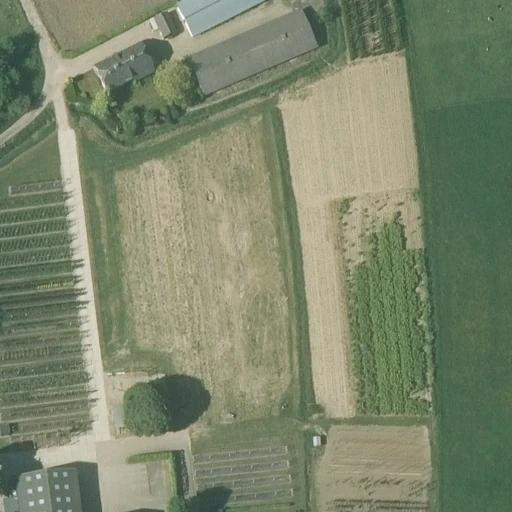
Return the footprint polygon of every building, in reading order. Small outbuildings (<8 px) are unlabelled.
[(190,0),(174,8),(191,40),(263,3),(261,0),(190,0)] [(186,61),(202,100),(316,51),(300,12),(186,61)] [(157,31),(162,42),(175,35),(166,15),(148,24),(152,34),(157,31)] [(154,74),(140,47),(92,71),(105,95),(134,81),(135,84),(154,74)] [(113,410),(115,434),(147,430),(144,406),(113,410)] [(77,511),(73,475),(13,482),(16,511),(77,511)]
